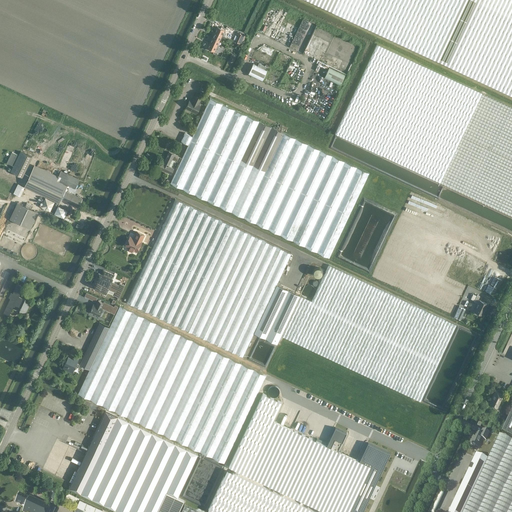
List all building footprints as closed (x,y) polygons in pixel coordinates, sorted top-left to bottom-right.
[(511,0),(480,0),(450,66),(511,95),(511,0)] [(279,11),(269,6),(263,20),(273,25),(279,11)] [(217,27),(215,32),(224,36),(225,37),(226,37),(227,35),(226,34),(228,29),(221,26),(220,28),(217,27)] [(223,37),(224,36),(215,32),(213,37),(219,41),(221,36),(223,37)] [(235,41),(241,44),(245,36),(237,32),(236,34),(238,35),(235,41)] [(217,44),(219,41),(213,37),(210,43),(217,46),(224,49),(225,47),(222,46),(221,48),(220,47),(219,47),(219,46),(217,44)] [(222,49),(217,46),(210,43),(208,48),(214,51),(215,50),(220,52),(222,49)] [(261,50),(272,55),(275,48),(264,43),(261,50)] [(511,216),(511,106),(377,44),(335,134),(511,216)] [(253,64),(248,73),(248,74),(262,80),(267,70),(253,64)] [(345,75),(329,67),(324,77),(321,82),(324,83),(326,78),(340,85),(345,75)] [(198,105),(201,99),(195,96),(193,100),(194,100),(193,102),(189,100),(186,108),(197,113),(200,105),(198,105)] [(369,173),(281,131),(283,127),(267,120),(266,124),(210,98),(192,136),(185,133),(181,141),(188,145),(170,183),(329,257),(369,173)] [(32,157),(21,151),(10,171),(22,177),(32,157)] [(13,166),(18,155),(12,152),(7,163),(13,166)] [(169,152),(168,154),(167,155),(165,161),(164,163),(163,164),(158,162),(156,167),(171,174),(174,169),(168,166),(172,159),(177,162),(179,157),(169,152)] [(61,171),(58,177),(34,166),(26,183),(61,199),(61,198),(62,199),(78,207),(82,198),(73,194),(73,192),(79,180),(61,171)] [(13,193),(20,196),(26,183),(19,180),(13,193)] [(410,195),(370,281),(444,316),(461,279),(442,270),(453,246),(468,253),(480,228),(410,195)] [(45,197),(41,206),(51,210),(55,201),(45,197)] [(243,356),(254,333),(277,285),(291,253),(175,199),(127,302),(243,356)] [(31,229),(38,212),(17,203),(10,219),(31,229)] [(58,205),(55,213),(64,217),(68,209),(58,205)] [(355,213),(353,231),(370,233),(370,235),(365,235),(366,233),(362,236),(361,236),(361,238),(366,238),(365,241),(365,245),(377,260),(379,243),(378,242),(378,240),(382,237),(377,236),(386,228),(378,227),(379,218),(376,218),(379,215),(377,210),(382,209),(366,207),(365,214),(362,211),(364,216),(360,219),(355,213)] [(130,237),(126,246),(129,247),(128,249),(129,250),(132,251),(133,251),(134,249),(137,251),(141,242),(144,235),(137,232),(135,236),(136,237),(135,239),(131,237),(130,237)] [(311,301),(300,295),(281,335),(420,401),(456,325),(329,265),(311,301)] [(321,266),(313,269),(316,276),(323,273),(321,266)] [(99,272),(95,279),(122,291),(125,285),(120,283),(119,285),(111,282),(114,275),(104,270),(103,274),(99,272)] [(95,279),(92,286),(98,289),(100,290),(100,292),(105,294),(108,289),(116,292),(114,295),(119,297),(122,291),(95,279)] [(23,287),(17,284),(13,294),(11,293),(9,298),(10,299),(3,314),(9,316),(14,304),(20,307),(19,310),(25,313),(29,306),(28,305),(30,300),(27,299),(26,300),(25,300),(25,299),(19,296),(23,287)] [(277,285),(254,333),(277,344),(281,335),(300,295),(277,285)] [(313,293),(314,292),(313,290),(313,289),(312,288),(312,287),(310,286),(309,286),(308,286),(307,286),(305,286),(304,287),(303,288),(302,289),(302,290),(302,291),(302,293),(303,295),(304,296),(305,297),(307,297),(308,297),(310,297),(312,296),(312,295),(313,294),(313,293)] [(478,303),(475,311),(482,314),(487,304),(478,300),(480,296),(477,295),(474,301),(478,303)] [(96,305),(93,304),(90,311),(90,312),(91,313),(92,313),(93,313),(99,316),(101,312),(102,311),(103,310),(102,309),(103,308),(101,308),(103,303),(98,300),(96,305)] [(100,323),(92,339),(102,344),(89,369),(78,394),(224,463),(266,375),(120,306),(109,327),(100,323)] [(459,306),(454,316),(460,319),(465,308),(459,306)] [(86,368),(89,369),(102,344),(92,339),(80,364),(77,363),(79,359),(75,357),(73,360),(72,360),(72,359),(68,357),(63,368),(70,371),(72,372),(74,368),(75,366),(80,368),(82,366),(86,368)] [(492,397),(489,404),(497,408),(503,395),(500,393),(499,394),(498,393),(498,392),(497,392),(495,391),(494,394),(494,395),(493,395),(493,396),(493,397),(493,398),(492,397)] [(228,466),(207,511),(210,511),(362,511),(375,484),(390,453),(368,442),(359,461),(357,459),(339,451),(338,451),(347,432),(335,427),(327,445),(325,445),(274,421),(273,420),(281,402),(263,393),(251,417),(229,465),(228,466)] [(511,405),(502,426),(511,430),(511,405)] [(198,455),(117,416),(106,411),(69,488),(118,511),(178,511),(184,501),(178,497),(198,455)] [(470,443),(475,446),(477,447),(481,438),(485,439),(489,432),(482,429),(480,434),(475,432),(470,443)] [(487,458),(462,511),(511,511),(511,439),(499,434),(487,458)] [(447,511),(462,511),(487,458),(476,453),(470,464),(469,468),(468,468),(447,511)] [(440,490),(431,511),(432,511),(435,511),(444,492),(440,490)] [(79,498),(68,493),(65,498),(76,504),(79,498)] [(20,494),(18,498),(15,504),(25,508),(22,511),(54,511),(56,509),(30,497),(29,498),(20,494)] [(79,499),(74,510),(77,511),(101,511),(103,510),(79,499)]
